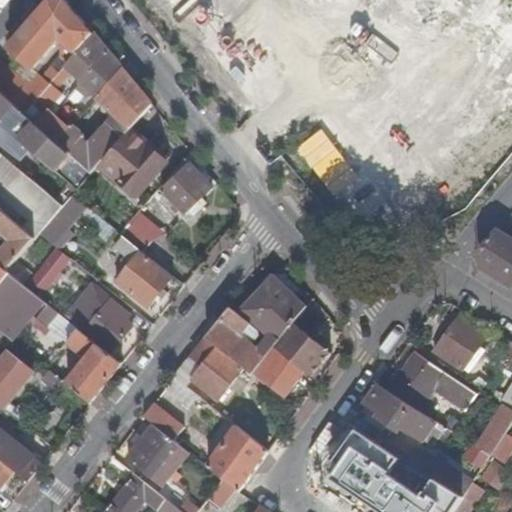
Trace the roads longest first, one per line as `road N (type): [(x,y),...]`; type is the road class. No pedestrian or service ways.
road 1 (residential): [(38,511),(271,217)]
road 2 (residential): [(271,217),(94,0)]
road 3 (residential): [(314,511),(296,499),(288,464),(381,337)]
road 4 (residential): [(381,337),(271,217)]
